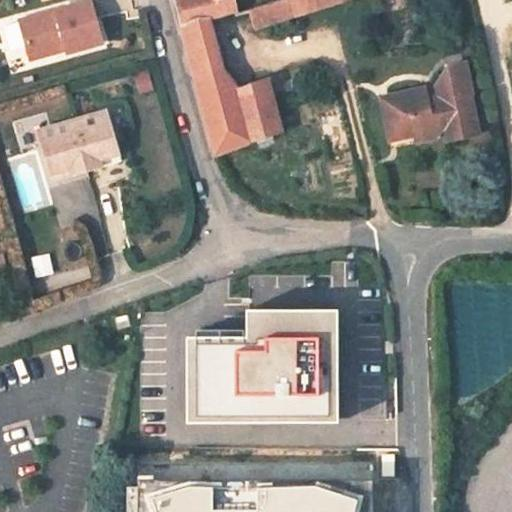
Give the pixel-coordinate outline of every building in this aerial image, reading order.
[(89,0),(86,0),(18,20),(30,59),(65,49),(66,52),(102,42),(89,0)] [(217,25),(212,0),(191,0),(175,5),(180,36),(206,28),(217,25)] [(212,0),(217,25),(237,19),(233,0),(212,0)] [(296,0),(292,1),(295,24),(333,13),(329,0),(296,0)] [(329,0),(333,13),(377,0),(329,0)] [(251,15),(257,35),(295,24),(292,1),(251,15)] [(277,142),(266,91),(233,99),(214,67),(206,28),(180,36),(209,162),(277,142)] [(401,121),(393,123),(399,149),(438,140),(436,135),(448,132),(452,149),(483,140),(465,65),(451,67),(438,88),(441,102),(429,106),(424,88),(395,96),(401,121)] [(390,152),(399,149),(393,123),(401,121),(395,96),(377,101),(390,152)] [(107,110),(39,132),(54,182),(123,160),(107,110)] [(229,276),(236,313),(278,298),(384,282),(380,268),(379,265),(371,255),(366,252),(355,248),(273,261),(229,276)] [(142,307),(155,339),(236,313),(229,276),(142,307)] [(358,421),(357,308),(251,309),(251,335),(192,335),(192,365),(205,365),(205,401),(215,401),(215,422),(358,421)] [(236,477),(236,511),(344,511),(353,492),(301,477),(236,477)]
